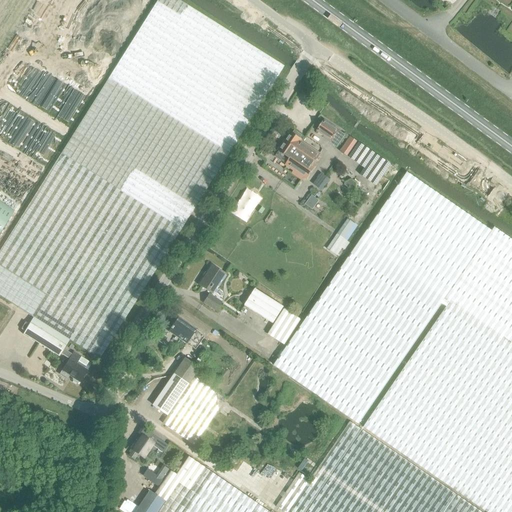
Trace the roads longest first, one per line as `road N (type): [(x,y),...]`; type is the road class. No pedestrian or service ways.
road 1 (unclassified): [(106,416),(127,344),(315,46)]
road 2 (primary): [(511,147),(307,0)]
road 3 (unclassified): [(511,187),(315,46)]
road 4 (unknown): [(106,416),(161,431),(224,476)]
